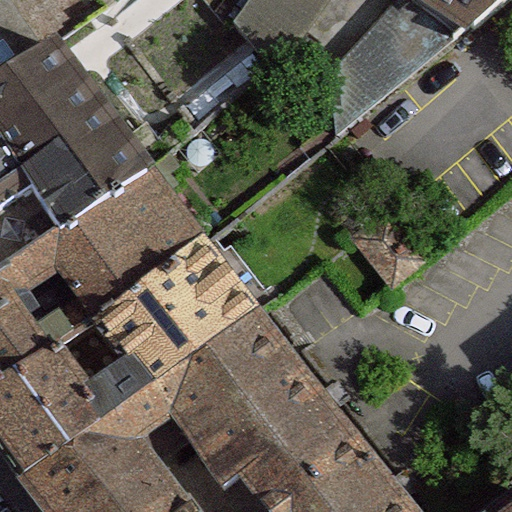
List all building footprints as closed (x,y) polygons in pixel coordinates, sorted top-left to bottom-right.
[(0,0),(0,65),(57,31),(96,6),(91,0),(0,0)] [(251,0),(238,21),(282,72),(329,0),(400,0),(327,80),(336,139),(347,130),(473,28),(508,0),(251,0)] [(0,269),(155,166),(57,31),(0,65),(0,269)] [(155,166),(0,269),(0,372),(208,238),(155,166)] [(208,238),(0,372),(0,456),(15,478),(260,306),(208,238)] [(260,306),(15,478),(42,511),(166,511),(187,497),(146,442),(173,423),(221,488),(239,475),(335,409),(267,316),(260,306)] [(198,511),(187,497),(166,511),(422,511),(335,409),(239,475),(268,511),(198,511)]
